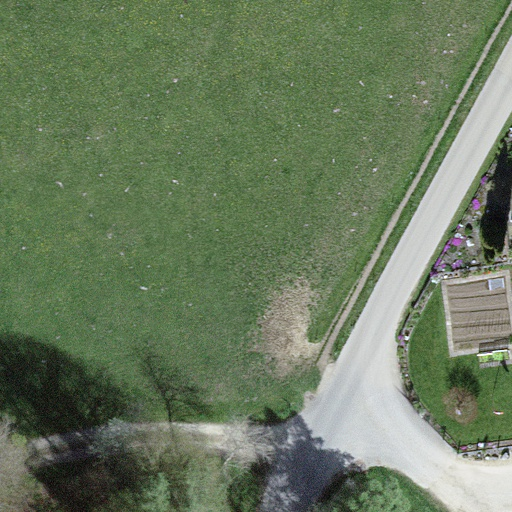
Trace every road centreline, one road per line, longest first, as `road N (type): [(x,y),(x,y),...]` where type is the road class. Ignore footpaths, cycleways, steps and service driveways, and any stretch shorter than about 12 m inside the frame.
road 1 (track): [(0,463),(120,440),(321,431),(397,451),(473,511)]
road 2 (residential): [(511,74),(276,511)]
